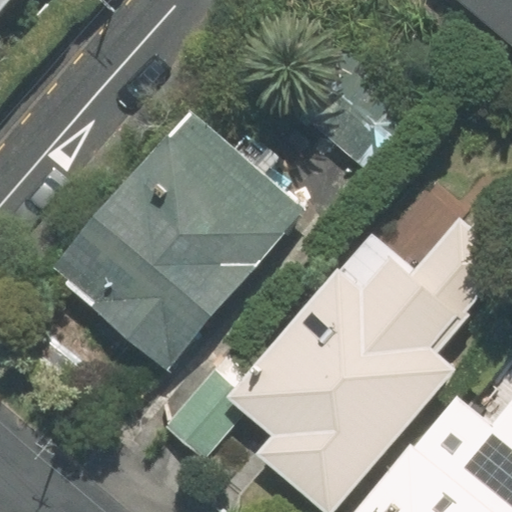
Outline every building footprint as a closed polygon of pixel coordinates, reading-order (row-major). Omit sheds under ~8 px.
[(0,0),(0,21),(18,0),(0,0)] [(511,0),(461,0),(511,42),(511,0)] [(303,111),(388,181),(435,125),(350,55),(303,111)] [(55,274),(176,374),(315,208),(194,108),(55,274)] [(419,269),(468,310),(511,258),(511,257),(463,217),(419,269)] [(208,457),(247,411),(277,435),(260,456),(326,511),(340,511),(462,367),(438,347),(468,310),(419,269),(377,234),(245,392),(216,368),(169,424),(208,457)] [(120,374),(55,315),(14,361),(79,419),(120,374)] [(511,511),(511,397),(492,421),(460,395),(362,511),(511,511)]
